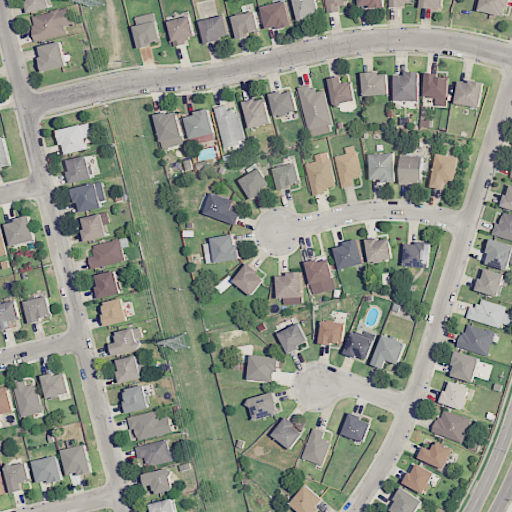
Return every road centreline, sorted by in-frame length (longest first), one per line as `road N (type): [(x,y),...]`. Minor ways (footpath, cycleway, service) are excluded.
road 1 (residential): [(0,6),(124,511)]
road 2 (residential): [(511,58),(436,42),(374,42),(25,108)]
road 3 (residential): [(511,92),(412,409),(353,511)]
road 4 (residential): [(470,228),(382,211),(278,234)]
